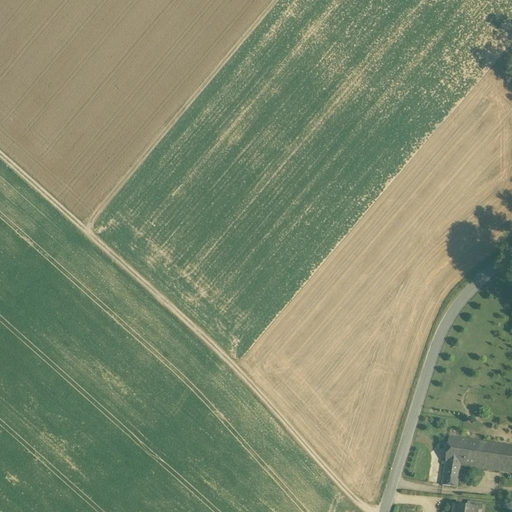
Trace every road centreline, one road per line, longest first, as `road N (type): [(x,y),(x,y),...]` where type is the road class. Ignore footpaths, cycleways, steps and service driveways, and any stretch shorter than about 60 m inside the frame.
road 1 (track): [(0,157),(236,372),(365,511)]
road 2 (track): [(274,0),(81,231)]
road 3 (unclassified): [(511,255),(449,314),(385,511)]
